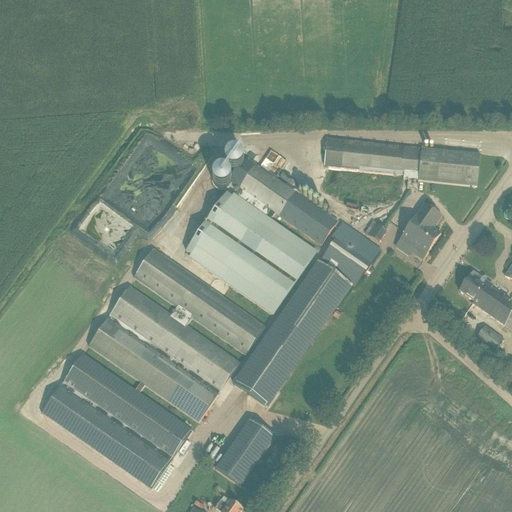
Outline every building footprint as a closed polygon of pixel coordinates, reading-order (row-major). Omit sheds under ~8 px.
[(480,156),(327,140),(324,167),(322,167),(321,177),(327,178),(325,195),(399,202),(402,181),(408,181),(407,190),(417,191),(418,182),(477,188),(480,156)] [(180,212),(192,222),(235,165),(222,156),(180,212)] [(169,204),(181,212),(187,203),(186,203),(193,193),(194,194),(198,189),(195,187),(208,167),(198,160),(169,204)] [(254,165),(238,188),(240,190),(274,214),(321,248),(338,223),(254,165)] [(227,195),(186,254),(190,257),(189,259),(272,318),(317,253),(271,220),(274,214),(240,190),(235,197),(233,196),(232,198),(227,195)] [(425,206),(400,242),(417,254),(415,256),(423,262),(441,236),(433,231),(442,218),(425,206)] [(359,234),(374,244),(383,229),(368,220),(359,234)] [(311,344),(351,287),(355,289),(364,277),(371,266),(336,241),(320,265),(318,263),(278,320),(232,386),(266,409),(311,344)] [(153,250),(133,279),(177,309),(171,316),(186,327),(192,319),(245,357),(265,328),(153,250)] [(481,279),(473,273),(459,293),(473,303),(472,305),(511,332),(511,304),(491,290),(492,288),(492,286),(486,282),(486,281),(486,280),(485,279),(484,278),(482,278),(481,279)] [(171,316),(130,288),(108,320),(89,348),(133,379),(138,382),(198,424),(218,396),(240,364),(186,327),(171,316)] [(476,339),(484,345),(495,354),(504,341),(485,327),(476,339)] [(42,415),(152,492),(193,433),(132,390),(138,382),(133,379),(128,387),(83,356),(42,415)] [(216,472),(240,489),(275,439),(250,422),(216,472)] [(224,499),(220,504),(215,511),(216,511),(242,511),(243,511),(230,503),(224,499)]
